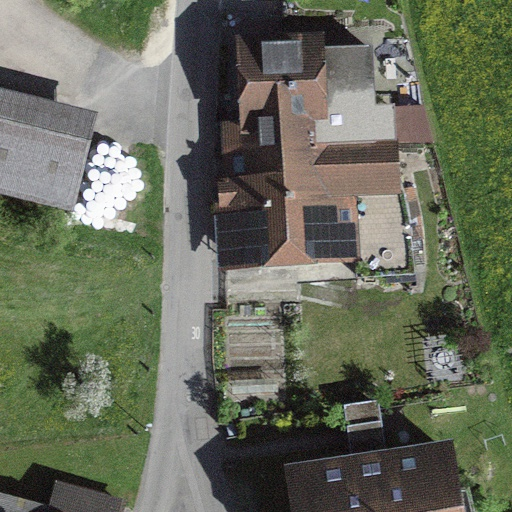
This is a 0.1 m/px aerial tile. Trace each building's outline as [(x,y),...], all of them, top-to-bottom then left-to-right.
[(313,52),(313,47),(247,50),(251,122),(227,123),(229,152),(248,152),(391,145),(388,110),(373,110),(370,49),(313,52)] [(0,185),(69,202),(91,110),(0,88),(0,185)] [(413,273),(407,219),(391,145),(248,152),(249,182),(221,183),(225,251),(356,244),(358,278),(413,273)] [(384,462),(382,451),(354,455),(355,467),(291,476),(295,511),(473,511),(469,491),(455,493),(449,453),(384,462)] [(118,511),(122,499),(61,482),(52,511),(34,511),(0,502),(0,511),(118,511)]
